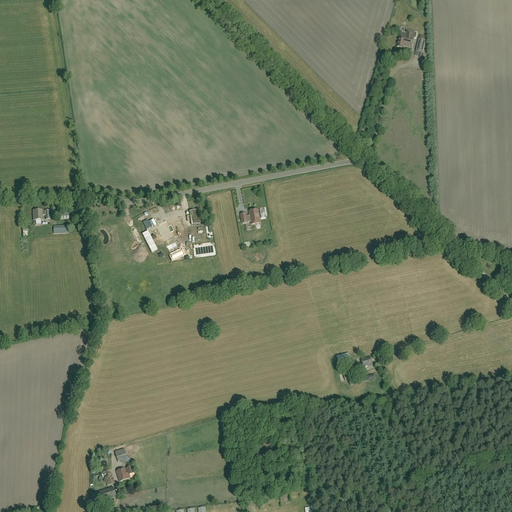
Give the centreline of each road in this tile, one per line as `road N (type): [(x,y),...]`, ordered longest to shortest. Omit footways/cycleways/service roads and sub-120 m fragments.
road 1 (unclassified): [(0,199),(74,194),(129,202),(370,162)]
road 2 (track): [(363,157),(203,0)]
road 3 (unclassified): [(511,261),(450,242),(370,162)]
road 4 (track): [(468,511),(445,492),(439,463),(495,432),(511,474)]
road 5 (track): [(389,366),(414,348),(511,315)]
